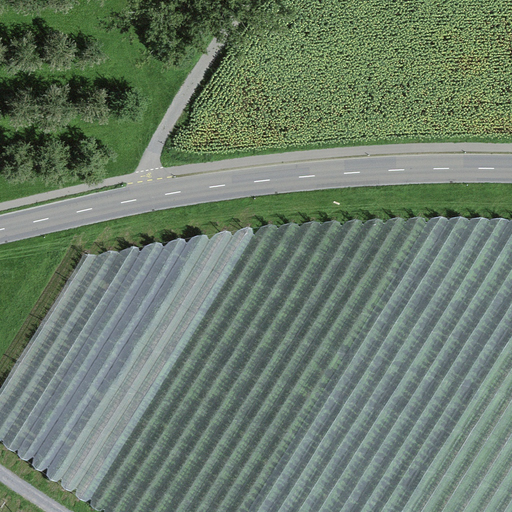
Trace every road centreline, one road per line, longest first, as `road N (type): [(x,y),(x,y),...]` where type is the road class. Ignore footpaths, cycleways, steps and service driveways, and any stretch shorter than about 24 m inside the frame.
road 1 (secondary): [(0,231),(226,185),(511,169)]
road 2 (track): [(246,0),(165,129),(147,174)]
